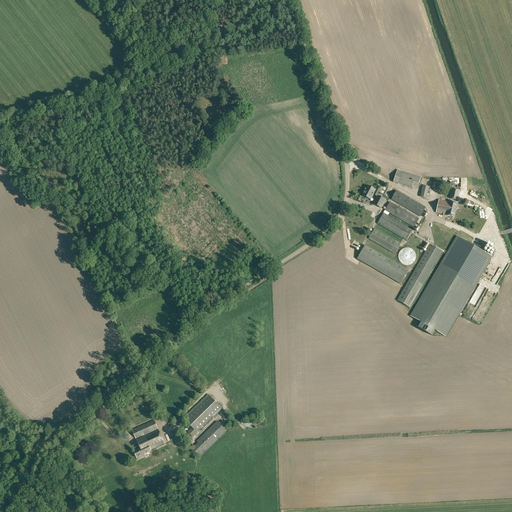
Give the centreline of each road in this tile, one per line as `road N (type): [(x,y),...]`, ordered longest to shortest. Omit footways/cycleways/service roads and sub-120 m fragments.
road 1 (unclassified): [(15,511),(68,439),(187,325),(339,216),(346,163),(289,0)]
road 2 (track): [(0,117),(142,371)]
road 3 (track): [(77,130),(69,148),(99,223),(133,209),(187,325)]
road 4 (track): [(297,22),(223,50),(77,130)]
